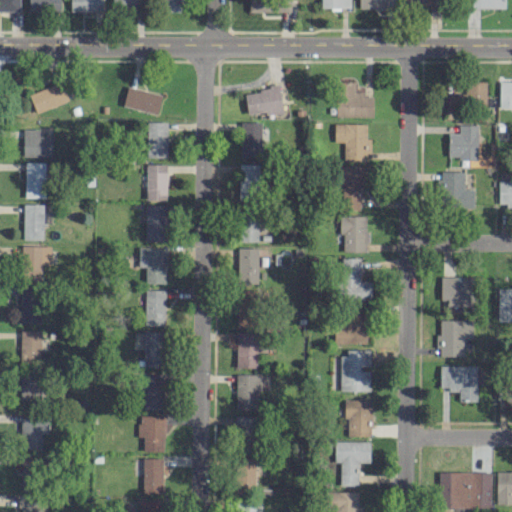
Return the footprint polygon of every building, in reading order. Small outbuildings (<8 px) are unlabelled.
[(0,0),(0,10),(18,11),(18,0),(0,0)] [(59,10),(58,0),(27,0),(28,11),(59,10)] [(101,0),(69,0),(70,11),(101,10),(101,0)] [(28,94),(36,112),(68,99),(60,80),(28,94)] [(335,115),(372,116),(373,96),(363,96),(363,90),(353,90),(353,81),(336,80),(335,115)] [(511,80),(498,81),(499,106),(511,105),(511,80)] [(463,93),(444,92),(444,117),(460,117),(460,108),(485,109),(485,81),(464,81),(463,93)] [(157,112),(161,93),(126,86),(122,106),(157,112)] [(244,90),(246,114),(282,111),(279,86),(244,90)] [(166,156),(166,121),(146,121),(146,156),(166,156)] [(239,156),(260,157),(261,121),(240,121),(239,156)] [(365,159),(366,152),(369,152),(370,138),(365,138),(366,123),(333,122),(333,141),(343,141),(343,159),(365,159)] [(447,156),(457,155),(457,159),(477,159),(477,126),(458,126),(458,132),(447,133),(447,156)] [(22,156),(51,156),(51,135),(39,135),(39,128),(23,128),(22,156)] [(44,161),(24,162),(24,197),(45,197),(44,161)] [(165,199),(166,163),(145,163),(145,199),(165,199)] [(258,200),(259,163),(238,163),(238,199),(258,200)] [(360,184),(367,185),(367,165),(340,164),(339,208),(359,209),(360,184)] [(473,189),(463,188),(463,171),(440,170),(439,206),(473,207),(473,189)] [(511,180),(498,180),(497,205),(511,205),(511,180)] [(43,203),(23,203),(22,239),(42,239),(43,203)] [(166,205),(145,204),(144,241),(165,241),(166,205)] [(342,250),(365,251),(366,215),(339,215),(338,233),(342,233),(342,250)] [(50,245),(22,245),(21,279),(41,280),(41,264),(50,264),(50,245)] [(137,265),(145,266),(144,282),(164,283),(165,247),(138,246),(137,265)] [(237,247),(237,283),(257,282),(257,247),(237,247)] [(359,257),(340,256),(339,299),(370,300),(371,280),(358,280),(359,257)] [(439,276),(440,299),(446,299),(446,306),(472,305),(471,275),(439,276)] [(496,287),(497,321),(511,319),(511,283),(511,284),(511,287),(496,287)] [(20,322),(40,323),(41,288),(20,288),(20,322)] [(143,324),(164,325),(164,289),(144,289),(143,324)] [(236,323),(252,324),(252,304),(236,303),(236,323)] [(365,343),(365,315),(334,314),(333,342),(365,343)] [(439,319),(439,334),(437,334),(436,355),(462,355),(463,338),(472,338),(472,319),(439,319)] [(20,364),(40,363),(39,330),(19,330),(20,364)] [(161,330),(143,331),(143,366),(162,366),(161,330)] [(236,367),(256,366),(255,351),(265,351),(265,331),(235,331),(236,367)] [(339,355),(339,390),(369,390),(370,368),(366,368),(366,349),(346,349),(346,355),(339,355)] [(476,400),(475,364),(439,365),(439,389),(458,388),(458,400),(476,400)] [(142,409),(163,408),(162,372),(140,373),(142,409)] [(20,373),(19,408),(38,408),(39,374),(20,373)] [(235,408),(255,409),(256,389),(259,389),(259,373),(236,373),(235,408)] [(511,400),(511,374),(496,374),(496,399),(511,400)] [(345,435),(370,435),(370,422),(371,422),(370,398),(345,399),(345,435)] [(163,451),(164,414),(138,413),(137,436),(142,436),(142,450),(163,451)] [(41,448),(40,433),(48,433),(48,415),(20,416),(20,449),(41,448)] [(236,448),(255,448),(254,415),(235,415),(236,448)] [(339,484),(358,484),(358,461),(369,461),(369,440),(334,440),(334,462),(339,462),(339,484)] [(34,456),(18,458),(22,484),(37,482),(34,456)] [(141,492),(162,492),(162,457),(142,457),(141,492)] [(254,457),(235,457),(235,487),(255,487),(254,457)] [(495,503),(511,503),(511,470),(495,470),(495,503)] [(490,507),(491,472),(438,471),(437,506),(490,507)] [(358,491),(332,491),(331,511),(361,511),(361,506),(358,506),(358,491)] [(19,511),(44,511),(44,495),(20,495),(19,511)] [(160,511),(160,498),(138,499),(138,511),(160,511)] [(260,511),(261,501),(235,500),(234,511),(260,511)]
